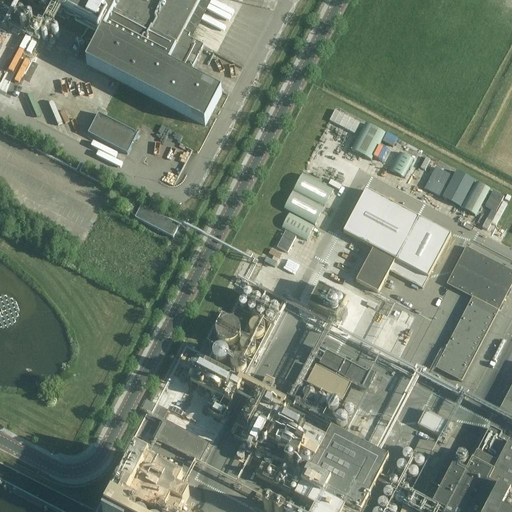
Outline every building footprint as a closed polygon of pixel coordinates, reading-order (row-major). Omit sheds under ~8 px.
[(58,0),(54,7),(50,16),(92,38),(91,40),(89,43),(88,44),(88,45),(96,49),(87,66),(145,96),(206,129),(220,102),(223,97),(188,79),(204,50),(189,42),(189,41),(190,39),(184,36),(202,0),(58,0)] [(0,19),(13,24),(18,7),(2,2),(0,9),(0,19)] [(344,104),(335,123),(343,127),(352,108),(344,104)] [(361,127),(368,115),(358,109),(351,122),(361,127)] [(89,138),(128,158),(139,138),(100,118),(89,138)] [(366,124),(351,152),(371,162),(385,134),(366,124)] [(424,190),(442,199),(453,178),(435,169),(424,190)] [(443,200),(451,204),(466,176),(457,172),(443,200)] [(302,173),(293,191),(326,208),(335,190),(302,173)] [(466,176),(451,204),(461,210),(476,181),(466,176)] [(462,210),(476,217),(490,189),(477,182),(462,210)] [(316,227),(326,208),(293,191),(283,210),(316,227)] [(485,207),(496,213),(504,196),(494,191),(485,207)] [(345,235),(373,250),(356,283),(378,294),(389,274),(423,292),(451,238),(365,194),(345,235)] [(142,207),(136,219),(173,239),(180,227),(142,207)] [(282,229),(307,242),(314,228),(290,215),(282,229)] [(435,370),(462,383),(511,287),(511,272),(466,249),(447,286),(472,299),(435,370)] [(284,283),(290,271),(271,262),(265,274),(284,283)] [(345,270),(342,274),(352,280),(354,276),(345,270)] [(348,303),(319,289),(309,309),(337,323),(348,303)] [(395,322),(391,331),(376,358),(395,368),(414,332),(409,329),(415,318),(402,311),(396,323),(395,322)] [(264,335),(265,332),(264,329),(263,327),(260,325),(257,324),(254,325),(252,326),(250,329),(249,332),(249,335),(251,338),(254,339),(257,340),(260,339),(263,338),(264,335)] [(256,354),(256,350),(256,347),(254,344),(251,342),(248,342),(245,342),(242,344),(240,347),(240,350),(240,353),(242,356),(243,357),(245,358),(248,359),(250,358),(253,357),(255,355),(256,354)] [(225,362),(226,359),(225,356),(224,354),(223,353),(221,352),(219,351),(216,352),(213,353),(212,355),(211,357),(210,359),(211,361),(212,364),(215,366),(218,367),(221,366),(224,365),(225,362)] [(318,369),(308,386),(342,404),(352,384),(368,392),(376,375),(345,359),(344,362),(326,353),(319,366),(338,376),(338,377),(345,380),(344,382),(318,369)] [(189,355),(182,370),(192,375),(196,376),(193,382),(197,384),(196,387),(217,398),(214,403),(208,413),(223,421),(228,411),(242,384),(231,378),(232,377),(218,370),(216,369),(189,355)] [(245,371),(246,367),(245,365),(244,362),(243,361),(241,360),(238,360),(235,360),(232,362),(231,365),(230,367),(231,370),(233,373),(235,375),(238,375),(240,375),(243,373),(245,371)] [(274,373),(272,378),(280,382),(282,377),(274,373)] [(270,395),(276,383),(266,379),(260,390),(270,395)] [(511,388),(500,413),(511,419),(511,388)] [(285,392),(283,398),(289,401),(291,395),(285,392)] [(362,511),(388,462),(255,394),(235,431),(234,431),(231,438),(245,445),(240,453),(284,474),(273,494),(292,504),(307,511),(362,511)] [(417,427),(445,441),(453,426),(425,412),(417,427)] [(153,440),(175,451),(201,465),(211,446),(163,421),(153,440)] [(501,511),(511,492),(511,448),(487,436),(466,475),(454,468),(439,497),(426,491),(415,511),(501,511)] [(422,457),(424,449),(416,447),(414,455),(422,457)] [(429,455),(427,461),(434,464),(436,458),(429,455)] [(190,485),(136,457),(136,456),(115,497),(107,511),(149,511),(152,507),(162,511),(196,511),(201,504),(185,495),(190,485)] [(422,464),(421,473),(429,474),(430,465),(422,464)] [(407,481),(409,475),(402,473),(400,479),(407,481)] [(400,488),(400,485),(400,482),(399,480),(397,478),(394,478),(391,478),(389,479),(388,481),(387,484),(387,487),(388,489),(390,490),(393,491),(396,491),(398,490),(400,488)] [(414,495),(414,492),(414,489),(412,487),(410,485),(408,485),(405,485),(403,487),(401,489),(401,491),(401,494),(403,496),(405,498),(407,498),(410,498),(412,497),(414,495)] [(396,495),(390,498),(392,504),(398,502),(396,495)]
